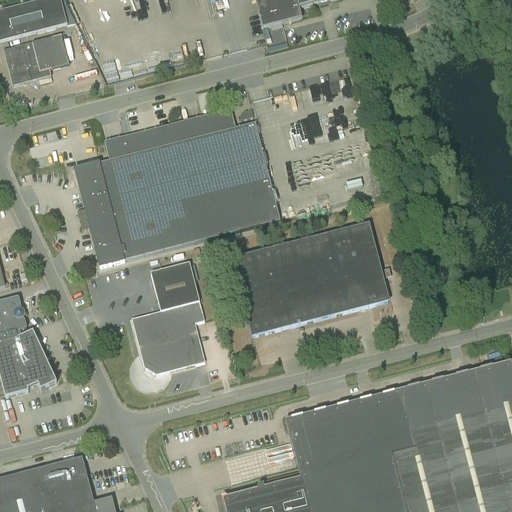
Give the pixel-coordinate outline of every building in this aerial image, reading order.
[(55,0),(0,14),(0,45),(67,28),(59,0),(55,0)] [(59,0),(67,28),(76,25),(63,0),(59,0)] [(281,26),(301,21),(299,11),(296,0),(254,0),(262,31),(281,26)] [(3,53),(12,89),(51,79),(49,72),(69,67),(61,38),(3,53)] [(159,52),(146,52),(147,75),(160,74),(159,52)] [(324,74),(326,84),(333,83),(336,95),(340,94),(338,80),(347,78),(345,67),(331,70),(331,72),(324,74)] [(255,126),(235,131),(231,112),(104,144),(109,164),(74,172),(100,270),(280,224),(255,126)] [(328,155),(321,156),(325,178),(344,176),(343,170),(350,169),(349,161),(329,165),(328,155)] [(336,202),(327,204),(329,213),(338,211),(336,202)] [(388,305),(382,281),(391,278),(389,271),(380,273),(368,226),(231,261),(251,340),(388,305)] [(150,276),(160,314),(131,322),(144,371),(156,378),(205,365),(195,327),(204,324),(189,266),(150,276)] [(38,386),(40,393),(56,385),(33,334),(22,339),(19,333),(25,331),(23,322),(25,318),(24,313),(20,311),(18,301),(0,305),(0,381),(5,401),(28,394),(27,391),(38,386)] [(258,489),(257,492),(242,496),(222,501),(225,511),(511,511),(511,369),(511,364),(401,393),(336,410),(285,423),(299,477),(266,486),(258,489)] [(114,511),(112,500),(93,505),(82,461),(0,482),(0,511),(114,511)]
